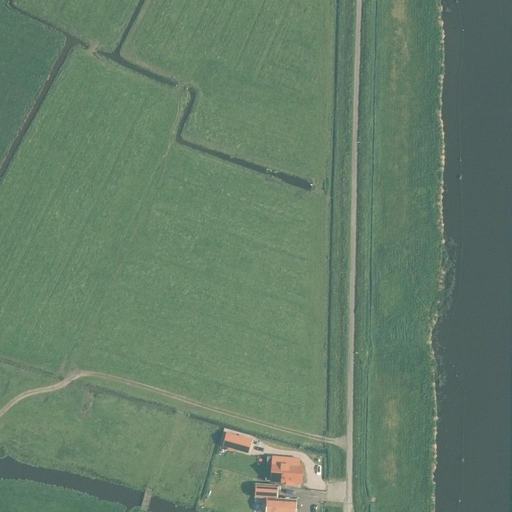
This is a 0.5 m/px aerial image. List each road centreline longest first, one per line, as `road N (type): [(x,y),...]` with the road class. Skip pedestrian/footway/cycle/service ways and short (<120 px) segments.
road 1 (unclassified): [(348,511),(359,0)]
road 2 (track): [(349,443),(88,373),(26,393),(0,413)]
road 3 (track): [(183,399),(142,511)]
